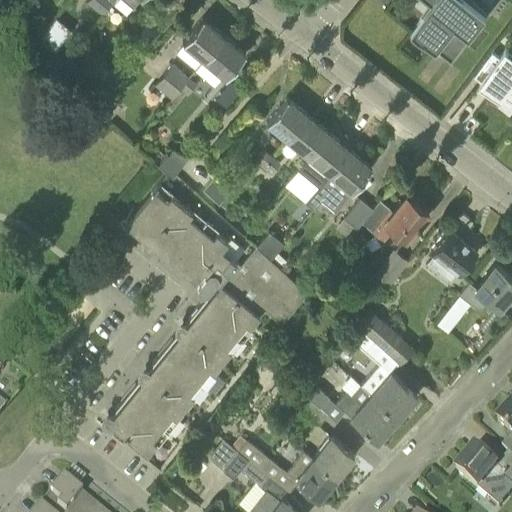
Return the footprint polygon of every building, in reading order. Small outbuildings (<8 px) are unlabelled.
[(88,0),(87,2),(95,8),(101,0),(88,0)] [(101,0),(95,8),(102,14),(113,0),(125,0),(133,6),(137,0),(101,0)] [(487,15),(467,0),(425,0),(432,5),(413,29),(451,60),(487,15)] [(202,16),(182,40),(184,42),(176,52),(196,68),(223,33),(202,16)] [(223,33),(196,68),(215,84),(223,76),(224,77),(245,51),(223,33)] [(511,51),(507,47),(502,53),(500,56),(494,50),(476,73),(482,78),(481,81),(502,98),(507,91),(511,95),(511,51)] [(179,88),(188,76),(172,62),(154,83),(171,97),(179,88)] [(188,76),(179,88),(187,94),(197,83),(188,76)] [(286,139),(307,113),(286,96),(265,121),(286,139)] [(286,139),(308,156),(328,130),(307,113),(286,139)] [(350,148),(328,130),(308,156),(318,164),(308,177),(318,185),(319,186),(350,148)] [(318,185),(314,190),(304,202),(312,209),(321,198),(335,210),(371,165),(350,148),(319,186),(318,185)] [(255,161),(263,167),(272,156),(265,150),(255,161)] [(271,174),(280,162),(272,156),(263,167),(271,174)] [(221,202),(229,192),(212,177),(204,187),(221,202)] [(227,240),(157,184),(157,183),(124,225),(142,240),(144,238),(154,246),(152,248),(188,277),(189,275),(194,279),(192,281),(194,281),(198,276),(220,248),(227,240)] [(373,207),(361,222),(384,239),(393,228),(405,237),(416,223),(420,226),(421,224),(420,223),(429,212),(414,200),(416,197),(409,192),(394,211),(379,200),(373,207)] [(359,196),(343,217),(357,227),(361,222),(373,207),(359,196)] [(460,213),(430,252),(432,254),(428,260),(441,270),(445,264),(455,271),(449,278),(450,279),(451,278),(450,278),(455,272),(458,274),(476,250),(462,239),(466,234),(472,222),(460,213)] [(112,424),(110,427),(122,438),(125,435),(146,452),(265,307),(282,321),(307,292),(252,248),(239,263),(220,248),(198,276),(212,287),(184,322),(186,323),(178,333),(176,332),(147,367),(149,369),(141,379),(139,377),(110,413),(112,414),(107,420),(112,424)] [(342,248),(334,258),(346,268),(354,257),(342,248)] [(387,287),(408,259),(393,248),(372,275),(387,287)] [(511,277),(494,263),(478,283),(469,280),(458,293),(473,304),(476,306),(481,306),(484,303),(487,299),(498,307),(511,288),(511,277)] [(369,309),(365,313),(356,326),(380,347),(390,355),(404,339),(369,309)] [(380,347),(356,326),(348,335),(372,357),(380,347)] [(415,393),(389,369),(388,370),(382,364),(390,355),(380,347),(372,357),(379,362),(360,383),(395,416),(415,393)] [(302,392),(310,398),(320,406),(328,395),(321,389),(312,381),(302,392)] [(345,390),(335,402),(349,414),(376,438),(395,416),(360,383),(350,394),(345,390)] [(320,406),(310,398),(301,409),(318,424),(327,412),(320,406)] [(511,407),(497,423),(511,437),(502,448),(511,455),(511,407)] [(354,453),(329,433),(312,455),(303,448),(336,475),(354,453)] [(209,457),(223,468),(224,468),(233,476),(240,468),(248,458),(241,451),(239,450),(224,438),(209,457)] [(239,450),(241,451),(248,458),(269,474),(277,481),(286,469),(248,438),(239,450)] [(303,448),(286,469),(296,479),(319,497),(336,475),(303,448)] [(505,486),(511,479),(505,473),(503,475),(496,468),(475,450),(456,472),(478,490),(488,499),(502,483),(505,486)] [(269,474),(248,458),(240,468),(255,480),(261,484),(269,474)] [(39,508),(43,511),(102,511),(65,481),(65,482),(66,484),(67,485),(60,492),(59,492),(57,494),(58,494),(55,498),(50,494),(39,508)] [(296,511),(290,507),(291,506),(266,486),(248,508),(252,511),(296,511)]
